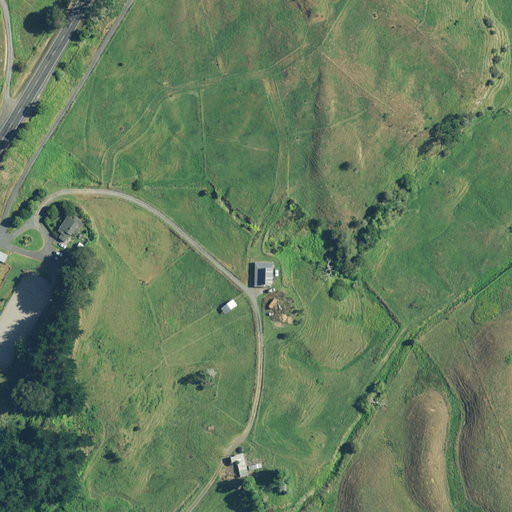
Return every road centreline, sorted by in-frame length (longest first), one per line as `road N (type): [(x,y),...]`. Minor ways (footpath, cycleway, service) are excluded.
road 1 (unknown): [(0,247),(60,206),(117,207),(164,232),(245,303),(258,364),(250,430),(195,511)]
road 2 (unknown): [(0,213),(84,96),(139,0)]
road 3 (primary): [(84,0),(0,142)]
